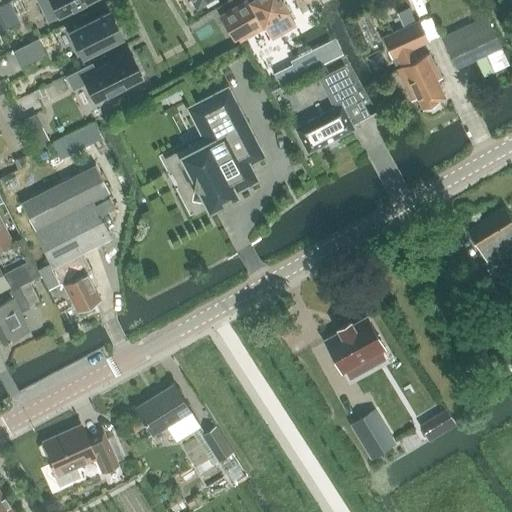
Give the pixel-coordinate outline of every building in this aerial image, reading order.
[(37,0),(40,6),(51,0),(59,17),(92,0),(37,0)] [(190,0),(196,9),(211,0),(190,0)] [(262,24),(271,39),(295,25),(281,0),(280,0),(247,0),(221,15),(235,40),(238,38),(240,41),(256,32),(254,28),(262,24)] [(9,3),(2,6),(9,21),(16,17),(9,3)] [(408,8),(397,14),(403,28),(415,23),(408,8)] [(70,32),(82,57),(121,37),(109,12),(70,32)] [(366,13),(355,18),(369,50),(381,45),(366,13)] [(460,39),(446,46),(456,68),(486,54),(499,48),(489,26),(485,17),(456,31),(460,39)] [(422,107),(425,106),(428,107),(433,105),(434,102),(444,97),(436,80),(440,77),(435,65),(434,66),(428,54),(417,59),(412,48),(428,41),(418,21),(415,23),(403,28),(382,38),(391,57),(396,55),(401,66),(396,68),(408,92),(413,89),(422,107)] [(13,52),(21,68),(46,55),(38,39),(13,52)] [(274,74),(280,85),(342,54),(334,39),(291,61),(292,64),(274,74)] [(499,48),(486,54),(494,71),(507,65),(499,48)] [(129,53),(95,71),(91,64),(66,77),(73,89),(85,83),(95,102),(141,78),(138,72),(140,71),(133,59),(132,60),(129,53)] [(295,128),(307,152),(353,128),(351,125),(369,115),(343,65),(318,78),(333,108),(295,128)] [(189,108),(207,143),(181,157),(182,158),(187,156),(195,172),(194,179),(192,178),(190,188),(192,188),(190,200),(205,203),(204,203),(206,204),(209,210),(222,203),(223,206),(232,201),(231,198),(236,196),(233,190),(256,179),(248,163),(262,156),(227,88),(189,108)] [(42,129),(32,134),(39,147),(49,142),(42,129)] [(54,266),(82,252),(110,238),(92,202),(110,192),(95,164),(21,202),(54,266)] [(15,177),(4,182),(8,190),(19,184),(15,177)] [(511,245),(511,218),(505,207),(467,230),(487,262),(511,245)] [(0,247),(12,242),(0,218),(0,247)] [(93,284),(96,282),(82,252),(54,266),(76,310),(80,308),(83,310),(88,308),(88,304),(100,298),(93,284)] [(290,281),(313,269),(309,261),(286,273),(290,281)] [(8,271),(2,274),(0,269),(0,285),(4,284),(9,291),(34,278),(28,266),(10,275),(8,271)] [(491,313),(506,305),(489,277),(474,286),(491,313)] [(29,282),(19,287),(29,307),(39,302),(29,282)] [(12,299),(0,304),(0,338),(2,343),(28,330),(20,313),(30,308),(29,307),(19,287),(9,292),(12,299)] [(351,325),(349,321),(337,328),(339,332),(324,340),(341,372),(384,348),(366,317),(351,325)] [(174,383),(152,397),(135,408),(151,435),(166,426),(175,441),(200,426),(174,383)] [(370,411),(350,424),(371,458),(392,446),(370,411)] [(87,438),(81,424),(43,440),(44,443),(41,444),(45,454),(48,452),(54,466),(51,467),(59,485),(77,477),(73,468),(96,457),(102,471),(118,464),(103,431),(87,438)] [(202,434),(219,461),(232,453),(215,426),(202,434)] [(269,471),(281,499),(314,485),(302,457),(269,471)] [(13,511),(0,490),(0,511),(13,511)] [(198,495),(186,502),(189,507),(201,500),(198,495)]
